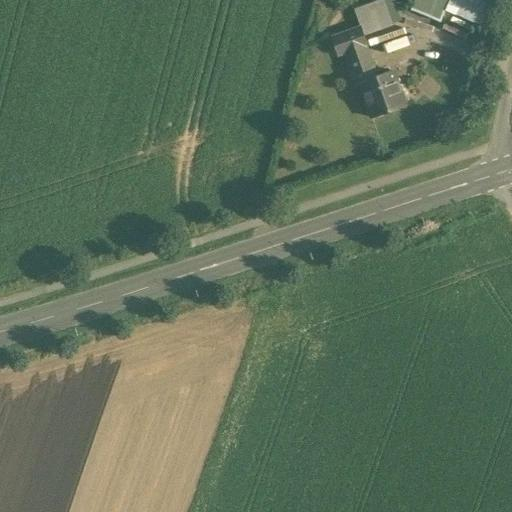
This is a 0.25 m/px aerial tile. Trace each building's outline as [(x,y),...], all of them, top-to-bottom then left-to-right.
[(496,9),(475,0),(420,0),(489,28),(496,9)] [(383,1),(355,11),(360,26),(364,37),(393,27),(383,1)] [(360,26),(331,37),(338,57),(345,54),(362,48),(367,46),(364,37),(360,26)] [(362,48),(345,54),(357,88),(361,86),(360,83),(372,78),(362,48)] [(372,78),(360,83),(361,86),(373,117),(403,106),(390,72),(372,78)]
